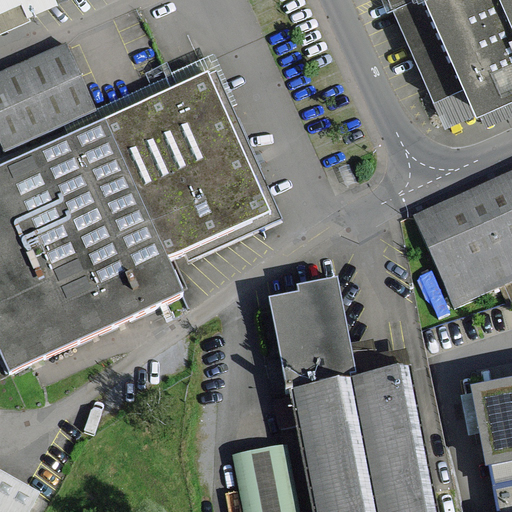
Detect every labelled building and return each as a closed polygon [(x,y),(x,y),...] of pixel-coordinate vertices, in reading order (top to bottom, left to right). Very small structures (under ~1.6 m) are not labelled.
[(0,0),(0,26),(59,0),(0,0)] [(481,106),(511,92),(511,0),(392,0),(436,100),(471,85),(481,106)] [(70,46),(0,77),(0,138),(6,152),(99,111),(70,46)] [(212,77),(0,170),(0,379),(186,298),(169,259),(273,214),(212,77)] [(511,174),(414,217),(454,308),(511,283),(511,174)] [(435,511),(408,369),(356,379),(337,282),(301,289),(302,296),(271,302),(310,511),(435,511)] [(355,368),(377,364),(374,349),(352,353),(355,368)] [(496,511),(511,511),(511,378),(471,387),(487,468),(489,468),(496,511)] [(289,511),(278,453),(246,459),(255,511),(289,511)] [(0,511),(30,511),(39,496),(0,474),(0,511)]
